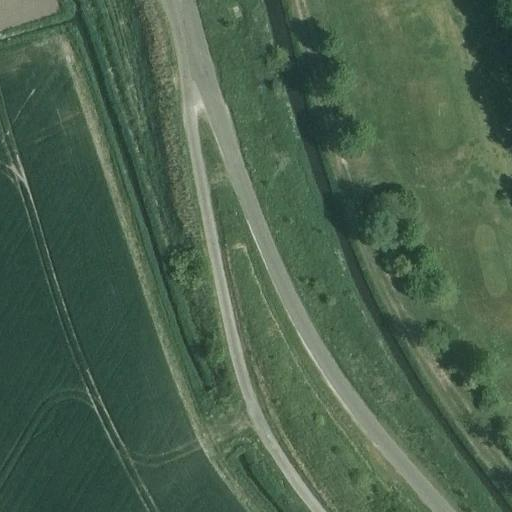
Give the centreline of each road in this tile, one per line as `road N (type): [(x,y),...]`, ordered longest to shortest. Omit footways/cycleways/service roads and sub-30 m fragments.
road 1 (unclassified): [(445,511),(361,418),(311,342),(241,186),(200,49)]
road 2 (unclassified): [(323,511),(271,450),(237,357),(186,93),(200,49)]
